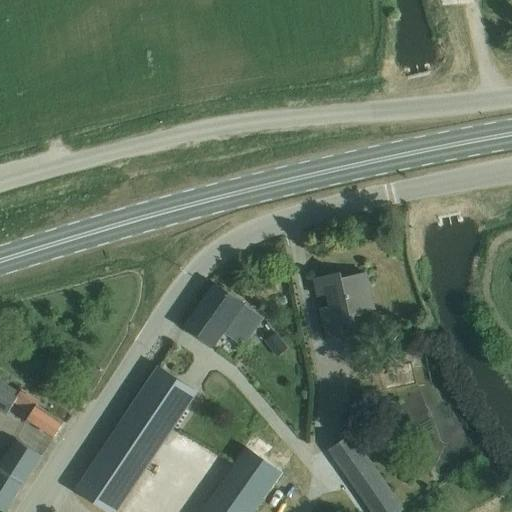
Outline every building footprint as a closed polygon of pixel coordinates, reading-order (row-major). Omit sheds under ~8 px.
[(356,313),(375,309),(368,275),(345,279),(344,274),(316,280),(319,296),(329,294),(332,310),(322,312),(328,341),(344,337),(341,325),(357,321),(356,313)] [(244,346),(263,320),(217,285),(187,324),(215,346),(225,332),(244,346)] [(276,332),(265,341),(277,356),(289,348),(276,332)] [(161,366),(75,490),(107,511),(116,511),(199,393),(161,366)] [(52,441),(63,426),(37,406),(38,405),(18,392),(16,395),(0,384),(0,411),(5,415),(10,408),(15,411),(17,408),(30,416),(25,424),(52,441)] [(375,511),(401,511),(403,511),(351,435),(332,449),(375,511)] [(0,511),(1,511),(4,511),(40,457),(17,441),(0,466),(0,511)] [(247,447),(201,511),(254,511),(283,472),(247,447)]
